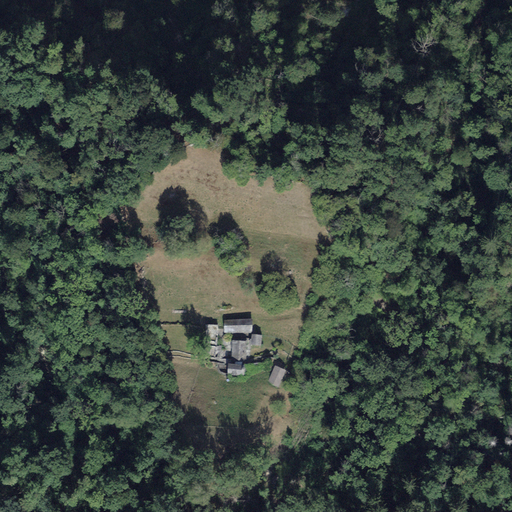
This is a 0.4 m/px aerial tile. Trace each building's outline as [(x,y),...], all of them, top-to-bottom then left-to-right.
[(252,319),(223,320),(224,334),(252,334),(252,319)] [(262,335),(251,334),(250,345),(261,346),(262,335)] [(246,341),(231,341),(230,361),(245,362),(246,341)] [(241,365),(228,363),(227,374),(240,376),(241,365)] [(286,371),(274,365),(267,382),(279,387),(286,371)]
